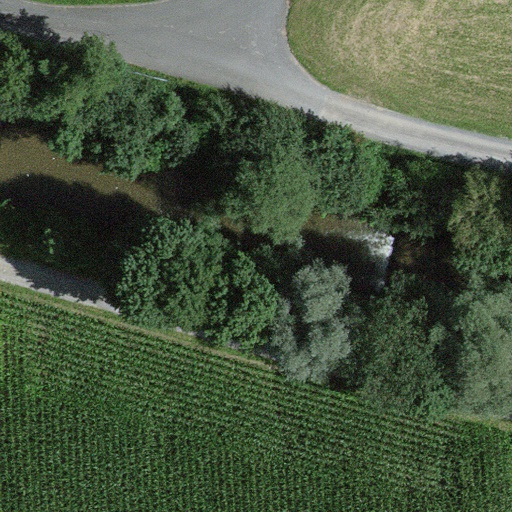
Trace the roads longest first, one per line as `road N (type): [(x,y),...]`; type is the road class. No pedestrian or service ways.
road 1 (track): [(0,270),(511,413)]
road 2 (track): [(511,162),(427,144),(316,102),(205,33)]
road 3 (unclassified): [(0,17),(94,33),(205,33),(253,0)]
